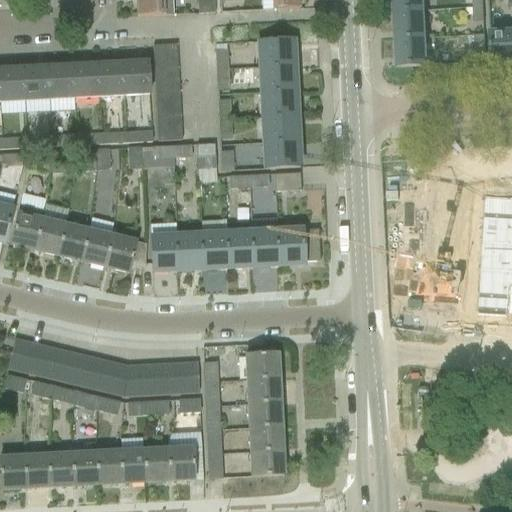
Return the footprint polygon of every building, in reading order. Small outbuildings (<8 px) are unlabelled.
[(170,0),(134,0),(136,19),(172,17),(170,0)] [(213,0),(196,0),(197,16),(214,15),(213,0)] [(297,0),(270,0),(271,12),(298,10),(297,0)] [(393,0),(395,14),(422,12),(420,0),(393,0)] [(481,0),(472,0),(472,10),(482,9),(481,0)] [(482,9),(472,10),(473,24),(483,24),(482,9)] [(395,14),(396,41),(423,40),(422,12),(395,14)] [(511,63),(511,31),(490,33),(491,64),(511,63)] [(474,37),(474,52),(485,51),(484,37),(474,37)] [(423,40),(396,41),(397,69),(424,68),(423,40)] [(257,44),(258,70),(293,68),(292,46),(294,46),(294,45),(292,45),(292,42),(257,44)] [(151,48),(152,60),(176,59),(176,47),(151,48)] [(215,53),(216,72),(227,71),(226,52),(215,53)] [(152,60),(153,72),(177,71),(176,59),(152,60)] [(147,64),(121,66),(123,98),(148,97),(147,64)] [(121,66),(97,67),(98,100),(123,98),(121,66)] [(97,67),(72,68),(73,101),(98,100),(97,67)] [(72,68),(47,69),(49,102),(73,101),(72,68)] [(258,70),(260,95),(294,93),(293,71),(296,71),(296,70),(293,70),(293,68),(258,70)] [(47,69),(22,71),(24,104),(49,102),(47,69)] [(22,71),(0,71),(0,104),(24,104),(22,71)] [(153,72),(153,84),(177,82),(177,71),(153,72)] [(227,71),(216,72),(216,91),(228,91),(227,71)] [(153,84),(154,96),(178,94),(177,82),(153,84)] [(260,95),(261,120),(296,119),(295,97),(297,96),(297,95),(295,96),(294,93),(260,95)] [(154,96),(155,108),(179,106),(178,94),(154,96)] [(229,121),(228,102),(217,103),(218,122),(229,121)] [(155,108),(155,120),(179,118),(179,106),(155,108)] [(155,120),(156,132),(180,130),(179,118),(155,120)] [(261,120),(262,145),(297,144),(296,122),(298,122),(298,121),(296,121),(296,119),(261,120)] [(218,122),(219,141),(230,141),(229,121),(218,122)] [(180,130),(156,132),(157,144),(181,142),(180,130)] [(142,134),(125,135),(125,146),(142,145),(142,134)] [(116,135),(100,136),(101,147),(117,146),(116,135)] [(92,136),(75,137),(76,148),(92,147),(92,136)] [(67,138),(51,139),(51,150),(67,149),(67,138)] [(42,139),(26,140),(26,151),(42,150),(42,139)] [(17,140),(1,141),(2,152),(18,151),(17,140)] [(297,144),(262,145),(263,171),(298,169),(297,147),(300,147),(300,146),(297,146),(297,144)] [(195,148),(196,161),(214,160),(213,147),(195,148)] [(190,148),(171,149),(171,161),(190,160),(190,148)] [(171,149),(151,151),(152,162),(171,161),(171,149)] [(127,152),(126,152),(128,171),(129,171),(141,171),(141,151),(127,152)] [(94,173),(93,153),(82,154),(83,174),(94,173)] [(107,153),(93,153),(94,173),(108,173),(107,153)] [(231,154),(220,154),(221,173),(232,173),(231,154)] [(62,155),(50,156),(51,177),(63,176),(62,155)] [(0,158),(0,169),(22,168),(21,157),(0,158)] [(214,160),(196,161),(196,170),(214,170),(214,160)] [(273,177),(274,194),(300,193),(299,176),(273,177)] [(248,190),(248,178),(229,179),(229,191),(248,190)] [(268,178),(248,178),(248,190),(269,189),(268,178)] [(511,203),(484,201),(476,318),(511,320),(511,203)] [(9,247),(33,253),(41,221),(43,213),(19,207),(9,247)] [(0,209),(0,247),(0,248),(1,245),(4,246),(12,212),(0,209)] [(33,253),(57,259),(65,226),(41,221),(33,253)] [(57,259),(80,264),(88,232),(65,226),(57,259)] [(80,264),(104,270),(111,237),(88,232),(80,264)] [(301,233),(276,234),(277,268),(299,267),(299,270),(300,270),(300,267),(303,267),(303,265),(319,264),(317,232),(301,233)] [(276,234),(250,235),(252,269),(274,268),(274,271),(276,271),(275,268),(277,268),(276,234)] [(250,235),(225,236),(227,271),(249,270),(249,272),(250,272),(250,270),(252,269),(250,235)] [(225,236),(200,237),(202,272),(224,271),(224,274),(225,274),(225,271),(227,271),(225,236)] [(111,237),(104,270),(128,276),(135,243),(111,237)] [(200,237),(175,239),(177,273),(199,272),(199,275),(200,275),(200,272),(202,272),(200,237)] [(175,239),(149,240),(151,275),(174,274),(174,276),(175,276),(175,273),(177,273),(175,239)] [(6,371),(19,374),(26,345),(13,342),(6,371)] [(19,374),(32,377),(39,348),(26,345),(19,374)] [(32,377),(45,380),(52,351),(39,348),(32,377)] [(45,380),(58,383),(65,354),(52,351),(45,380)] [(58,383),(71,387),(78,357),(65,354),(58,383)] [(71,387),(84,390),(91,361),(78,357),(71,387)] [(244,358),(246,383),(278,381),(276,357),(244,358)] [(84,390),(96,393),(104,364),(91,361),(84,390)] [(96,393),(109,396),(116,367),(104,364),(96,393)] [(202,364),(203,385),(216,385),(215,364),(202,364)] [(196,365),(184,366),(185,396),(198,395),(196,365)] [(171,366),(158,367),(160,397),(173,396),(171,366)] [(184,366),(171,366),(173,396),(185,396),(184,366)] [(109,396),(122,399),(125,369),(116,367),(109,396)] [(158,367),(146,368),(147,398),(160,397),(158,367)] [(125,369),(122,399),(135,398),(133,368),(125,369)] [(146,368),(133,368),(135,398),(147,398),(146,368)] [(5,377),(1,391),(22,396),(26,382),(5,377)] [(246,383),(247,407),(279,405),(278,381),(246,383)] [(33,384),(30,397),(48,402),(51,388),(33,384)] [(216,385),(203,385),(204,404),(217,404),(216,385)] [(51,388),(48,402),(51,402),(61,405),(68,406),(68,405),(71,392),(54,388),(51,388)] [(79,394),(76,409),(95,414),(99,399),(79,394)] [(99,399),(95,414),(115,418),(119,403),(99,399)] [(198,402),(178,403),(179,416),(199,415),(198,402)] [(167,404),(149,405),(150,418),(167,417),(167,404)] [(149,405),(127,406),(127,419),(150,418),(149,405)] [(247,407),(248,431),(280,429),(279,405),(247,407)] [(204,412),(206,433),(219,432),(218,412),(204,412)] [(248,431),(249,455),(281,453),(280,429),(248,431)] [(219,432),(206,433),(206,452),(220,452),(219,432)] [(191,450),(167,451),(168,483),(193,482),(191,450)] [(167,451),(143,452),(144,485),(168,483),(167,451)] [(143,452),(119,453),(120,486),(144,485),(143,452)] [(119,453),(95,455),(96,487),(120,486),(119,453)] [(281,453),(249,455),(250,480),(283,478),(281,453)] [(95,455),(71,456),(72,488),(96,487),(95,455)] [(71,456),(47,457),(48,490),(72,488),(71,456)] [(47,457),(23,458),(25,491),(48,490),(47,457)] [(220,457),(207,457),(208,482),(221,481),(220,457)] [(0,492),(25,491),(23,458),(0,459),(0,492)]
